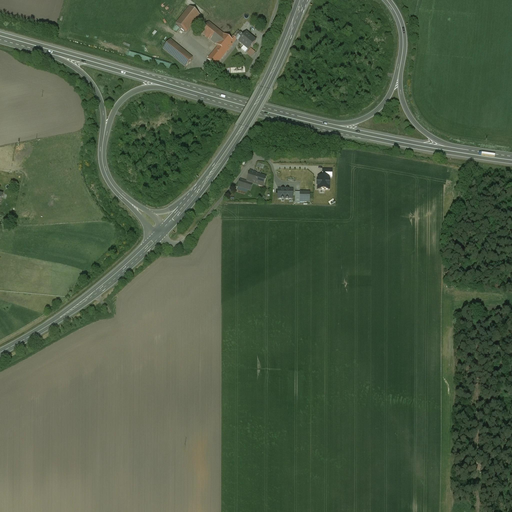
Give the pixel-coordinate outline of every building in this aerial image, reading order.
[(190,8),(176,24),(186,32),(200,15),(190,8)] [(209,23),(201,33),(218,47),(208,59),(216,66),(234,43),(230,40),(209,23)] [(237,32),(230,40),(234,43),(236,41),(241,35),(237,32)] [(241,35),(236,41),(249,51),(256,41),(246,34),(244,37),(241,35)] [(193,58),(170,40),(162,49),(185,68),(193,58)] [(205,63),(197,57),(193,61),(201,68),(205,63)] [(297,170),(287,169),(287,168),(280,168),(280,177),(281,177),(281,176),(286,176),(286,178),(297,178),(297,170)] [(266,177),(250,172),(247,182),(250,183),(252,184),(263,187),(266,177)] [(329,177),(319,177),(318,177),(318,178),(318,181),(317,181),(317,185),(318,185),(318,189),(318,190),(319,190),(319,189),(328,190),(329,190),(329,189),(329,177)] [(247,182),(240,180),(238,187),(245,189),(248,190),(250,183),(247,182)] [(292,190),(278,190),(278,199),(292,199),(292,190)] [(310,193),(300,193),(300,201),(310,202),(310,193)]
